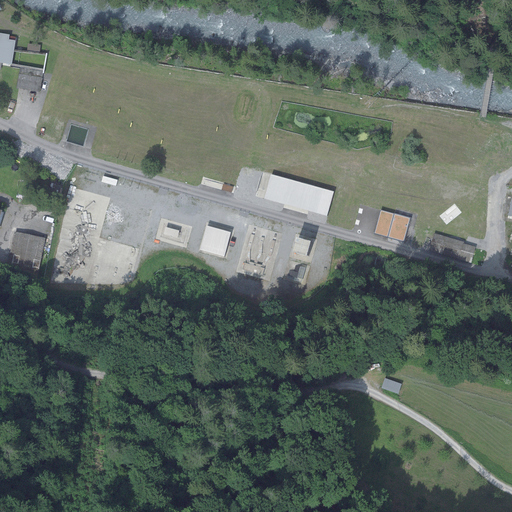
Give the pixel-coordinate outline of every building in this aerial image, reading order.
[(13,36),(0,33),(0,63),(15,66),(17,52),(19,42),(12,41),(13,36)] [(45,72),(22,69),(19,89),(42,93),(45,72)] [(270,174),(263,198),(326,216),(333,191),(270,174)] [(103,176),(102,182),(116,186),(118,180),(103,176)] [(223,184),(221,190),(231,192),(232,187),(223,184)] [(391,225),(370,221),(367,235),(388,239),(391,225)] [(205,225),(198,249),(223,256),(230,232),(205,225)] [(164,227),(162,234),(176,237),(178,231),(164,227)] [(48,239),(16,233),(10,266),(41,272),(48,239)] [(466,243),(436,234),(431,252),(471,263),(475,248),(466,245),(466,243)] [(297,238),(293,253),(308,257),(312,242),(297,238)]
